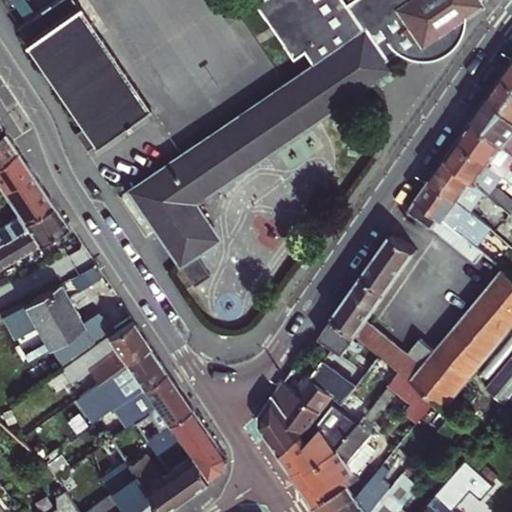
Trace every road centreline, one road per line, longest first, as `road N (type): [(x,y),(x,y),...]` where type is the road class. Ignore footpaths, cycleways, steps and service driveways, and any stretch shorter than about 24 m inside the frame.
road 1 (tertiary): [(217,405),(248,387),(281,350),(511,19)]
road 2 (tertiary): [(0,57),(44,127),(66,182),(217,405)]
